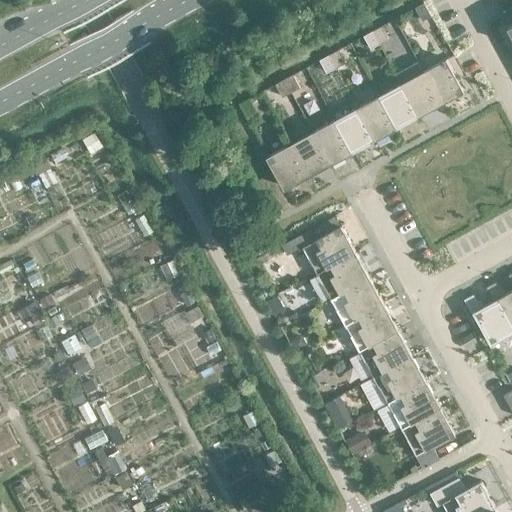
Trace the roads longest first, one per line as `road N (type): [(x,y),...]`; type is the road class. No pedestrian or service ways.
road 1 (secondary): [(0,104),(195,0)]
road 2 (residential): [(499,444),(420,293)]
